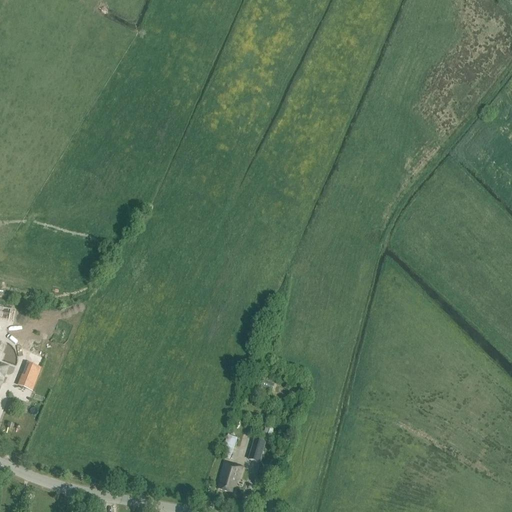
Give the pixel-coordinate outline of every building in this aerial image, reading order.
[(0,360),(14,365),(18,352),(0,345),(0,360)] [(26,362),(17,386),(25,389),(34,366),(26,362)] [(0,386),(8,367),(0,363),(0,386)] [(274,384),(263,380),(261,387),(272,391),(274,384)] [(265,427),(262,437),(270,439),(273,429),(265,427)] [(225,451),(223,458),(230,460),(237,438),(228,434),(223,449),(225,451)] [(255,441),(249,460),(259,463),(265,444),(255,441)] [(218,489),(234,493),(238,481),(239,481),(242,468),(225,463),(221,475),(222,475),(218,489)]
